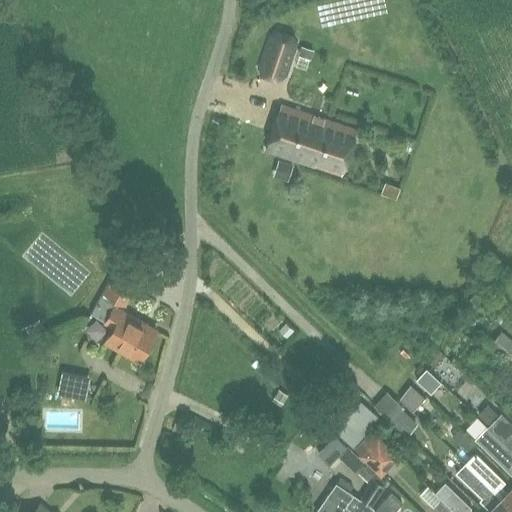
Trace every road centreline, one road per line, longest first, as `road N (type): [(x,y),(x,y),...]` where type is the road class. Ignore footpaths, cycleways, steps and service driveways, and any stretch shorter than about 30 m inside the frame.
road 1 (residential): [(138,481),(181,326),(193,133),(230,0)]
road 2 (residential): [(138,481),(0,475)]
